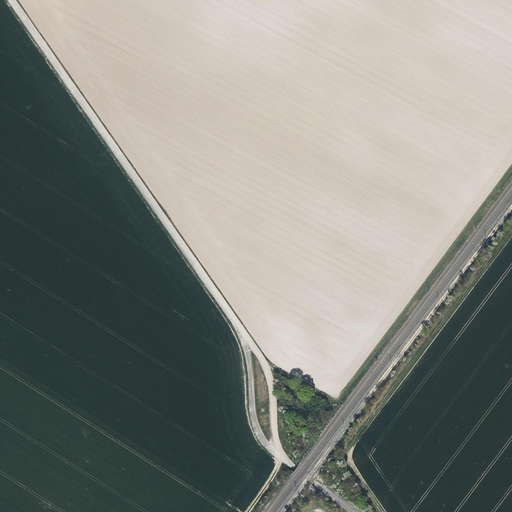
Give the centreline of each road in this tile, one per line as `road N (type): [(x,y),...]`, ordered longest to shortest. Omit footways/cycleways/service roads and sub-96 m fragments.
road 1 (unclassified): [(242,333),(12,0)]
road 2 (track): [(511,206),(282,511)]
road 3 (unclassified): [(242,333),(255,425),(278,454)]
road 4 (unclassified): [(278,454),(268,374),(242,333)]
